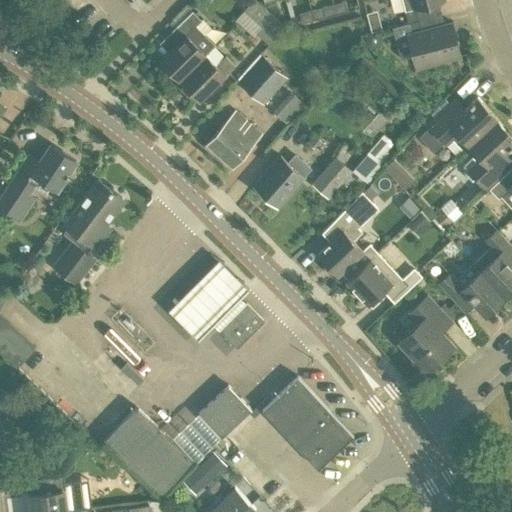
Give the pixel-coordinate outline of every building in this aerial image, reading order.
[(256,0),(251,0),(243,9),(262,27),(256,33),(269,44),(285,26),(256,0)] [(333,4),(336,14),(348,11),(345,0),(333,4)] [(417,20),(420,20),(419,19),(418,19),(415,8),(443,1),(442,0),(401,0),(407,21),(408,22),(417,20)] [(313,20),(336,14),(333,4),(311,10),(313,20)] [(203,55),(204,55),(214,45),(195,25),(201,20),(191,10),(168,32),(177,42),(158,60),(178,80),(203,55)] [(302,23),(313,20),(311,10),(299,13),(302,23)] [(417,20),(408,22),(411,34),(409,34),(417,67),(458,57),(449,24),(423,31),(420,20),(417,20)] [(203,55),(178,80),(197,100),(234,63),(225,54),(214,66),(204,55),(203,55)] [(264,105),(288,77),(261,54),(237,81),(264,105)] [(330,101),(348,80),(339,72),(321,93),(330,101)] [(470,143),(496,119),(476,97),(465,107),(454,95),(425,123),(446,145),(453,138),(463,149),(470,143)] [(371,138),(390,117),(380,109),(362,130),(371,138)] [(231,167),(261,133),(234,110),(204,143),(231,167)] [(470,143),(481,155),(466,169),(486,190),(509,169),(498,156),(511,143),(511,138),(495,121),(497,120),(496,119),(470,143)] [(366,182),(390,153),(387,151),(394,142),(383,133),(352,170),(366,182)] [(58,189),(77,160),(50,142),(39,160),(29,154),(0,199),(0,207),(21,221),(36,197),(29,192),(39,177),(58,189)] [(423,142),(414,150),(423,162),(433,155),(423,142)] [(276,206),(303,176),(279,155),(252,185),(276,206)] [(328,198),(352,170),(335,155),(311,183),(328,198)] [(404,190),(415,179),(394,157),(383,168),(404,190)] [(511,190),(511,174),(508,170),(489,188),(498,198),(510,188),(511,190)] [(112,228),(106,224),(125,199),(99,179),(80,203),(82,205),(67,225),(68,226),(63,232),(72,239),(52,265),(77,284),(96,258),(88,251),(91,247),(95,250),(112,228)] [(346,278),(376,250),(371,244),(363,251),(353,240),(363,231),(358,226),(378,208),(362,190),(322,232),(330,241),(316,254),(335,275),(340,271),(346,278)] [(414,216),(421,209),(406,193),(399,200),(414,216)] [(443,229),(454,219),(442,206),(431,216),(443,229)] [(472,263),(504,297),(511,289),(511,267),(502,257),(511,247),(511,246),(495,229),(482,241),(488,248),(472,263)] [(451,260),(464,246),(458,240),(444,254),(451,260)] [(376,250),(346,278),(344,280),(368,305),(383,291),(393,302),(422,275),(414,267),(403,278),(376,250)] [(219,253),(171,301),(199,330),(212,317),(221,326),(249,298),(240,289),(247,282),(219,253)] [(485,315),(504,297),(472,263),(455,279),(449,272),(437,283),(455,302),(465,293),(485,315)] [(425,370),(453,345),(429,320),(440,310),(426,295),(409,311),(419,322),(398,341),(425,370)] [(262,320),(246,303),(219,329),(236,346),(262,320)] [(0,350),(17,367),(36,347),(0,312),(0,350)] [(317,467),(353,434),(297,374),(261,407),(317,467)] [(221,436),(250,408),(228,384),(198,412),(221,436)] [(160,497),(195,461),(135,404),(101,440),(160,497)] [(213,449),(198,464),(211,478),(226,463),(213,449)] [(52,511),(67,510),(67,511),(92,507),(88,478),(63,482),(64,489),(28,494),(30,511),(52,511)] [(276,479),(257,498),(271,511),(308,511),(309,511),(276,479)] [(255,508),(234,485),(205,511),(243,511),(251,505),(255,509),(255,508)] [(152,511),(149,503),(140,506),(142,511),(152,511)]
